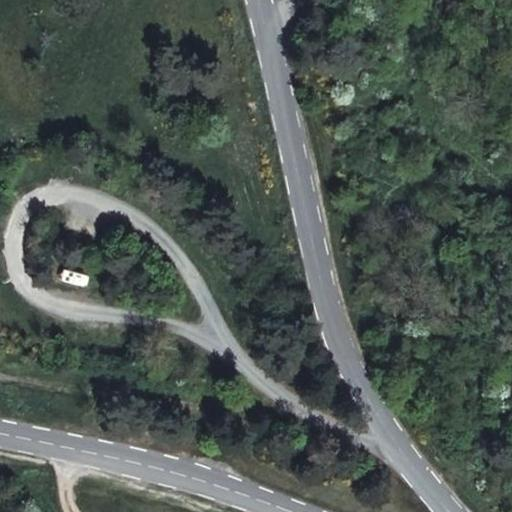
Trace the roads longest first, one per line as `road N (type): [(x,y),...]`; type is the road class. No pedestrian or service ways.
road 1 (tertiary): [(260,0),(334,342),(414,461)]
road 2 (unclassified): [(219,316),(176,250),(100,199),(31,179),(10,217),(2,255),(25,295),(85,315)]
road 3 (tertiary): [(291,511),(144,463),(0,432)]
road 4 (unclassified): [(219,316),(245,367),(414,461)]
road 5 (unclassified): [(85,315),(219,316)]
